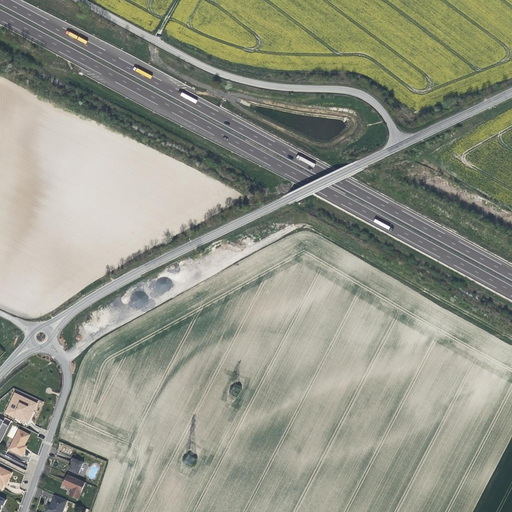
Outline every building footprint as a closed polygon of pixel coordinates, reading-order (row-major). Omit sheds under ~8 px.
[(87,41),(78,36),(69,31),(68,34),(85,44),(87,41)] [(230,393),(237,396),(240,389),(233,386),(230,393)] [(31,413),(32,411),(33,412),(37,403),(17,394),(13,401),(12,400),(6,413),(28,423),(32,415),(30,414),(31,413)] [(2,440),(9,426),(3,422),(4,421),(0,418),(0,439),(2,440)] [(25,445),(30,435),(19,429),(9,449),(22,456),(25,450),(23,449),(25,445)] [(79,474),(84,462),(73,458),(71,462),(72,463),(71,465),(70,465),(68,470),(79,474)] [(8,481),(12,473),(0,466),(0,487),(2,489),(4,484),(6,481),(8,481)] [(81,493),(86,482),(67,474),(64,481),(63,485),(72,489),(69,496),(78,500),(81,493)] [(47,511),(62,511),(67,500),(55,495),(51,505),(50,507),(47,506),(45,511),(47,511)]
